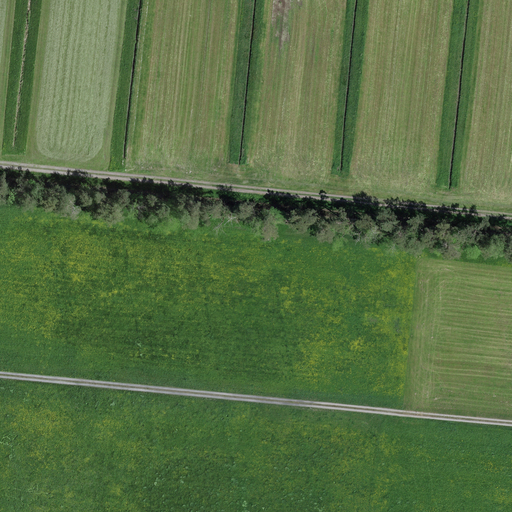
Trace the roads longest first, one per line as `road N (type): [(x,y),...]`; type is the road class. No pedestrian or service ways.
road 1 (track): [(0,166),(511,223)]
road 2 (track): [(0,374),(511,422)]
